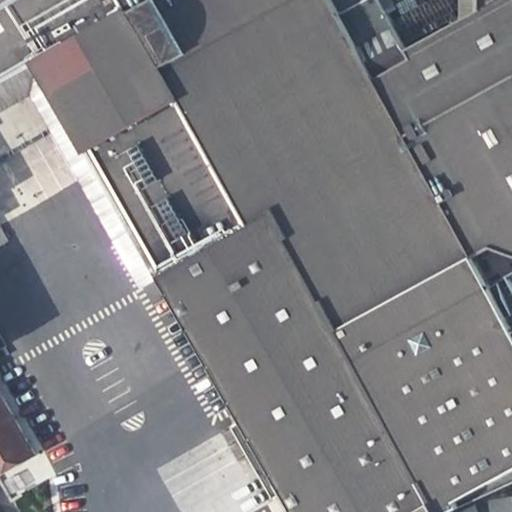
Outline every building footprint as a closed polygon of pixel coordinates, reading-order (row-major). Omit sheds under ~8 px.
[(442,511),(160,0),(0,0),(0,84),(39,63),(161,275),(243,416),(286,489),(299,511),(442,511)] [(160,0),(442,511),(447,511),(508,486),(511,484),(511,323),(510,318),(511,316),(511,285),(508,279),(507,277),(490,286),(474,256),(457,225),(440,194),(475,174),(444,116),(419,72),(380,0),(160,0)] [(511,21),(419,72),(444,116),(475,174),(493,206),(457,225),(474,256),(491,246),(511,256),(511,21)] [(141,286),(161,275),(39,63),(0,84),(0,111),(30,95),(141,286)] [(493,206),(475,174),(440,194),(457,225),(493,206)] [(511,256),(491,246),(474,256),(490,286),(507,277),(508,279),(511,276),(511,256)] [(0,473),(35,454),(0,391),(0,473)] [(274,497),(286,489),(243,416),(230,424),(274,497)]
